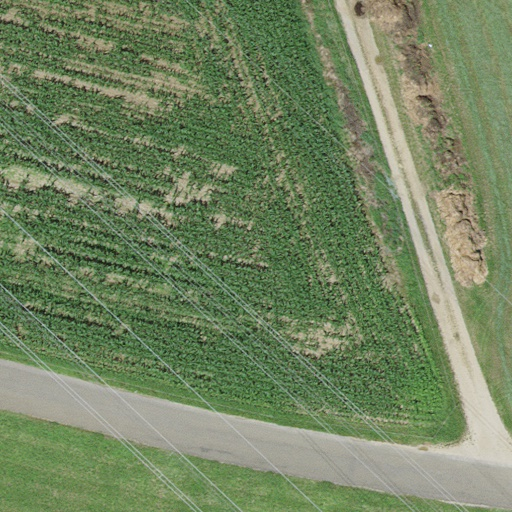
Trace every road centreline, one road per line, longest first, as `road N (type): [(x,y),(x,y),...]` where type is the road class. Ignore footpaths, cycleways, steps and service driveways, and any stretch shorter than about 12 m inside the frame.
road 1 (unclassified): [(511,479),(123,423),(0,385)]
road 2 (track): [(352,0),(499,478)]
